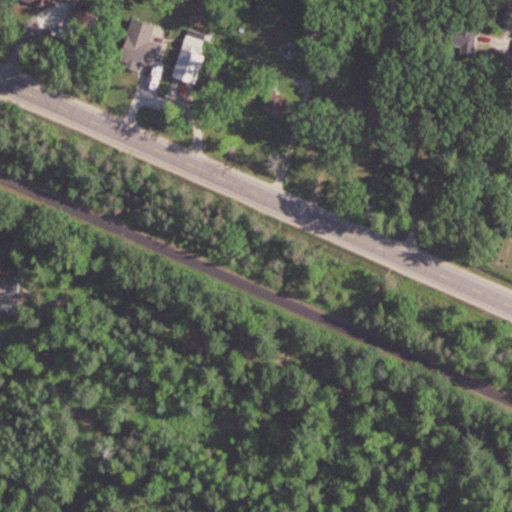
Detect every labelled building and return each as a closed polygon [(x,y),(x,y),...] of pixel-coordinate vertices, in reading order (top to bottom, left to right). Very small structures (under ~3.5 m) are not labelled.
[(73,21),(92,28),(99,9),(79,2),(73,21)] [(444,26),(442,59),(475,56),(479,22),(444,26)] [(188,26),(184,48),(208,50),(211,31),(188,26)] [(124,27),(115,59),(139,68),(140,56),(153,63),(162,40),(124,27)] [(266,84),(258,108),(283,118),(290,96),(266,84)] [(0,271),(0,310),(22,310),(22,273),(0,271)]
